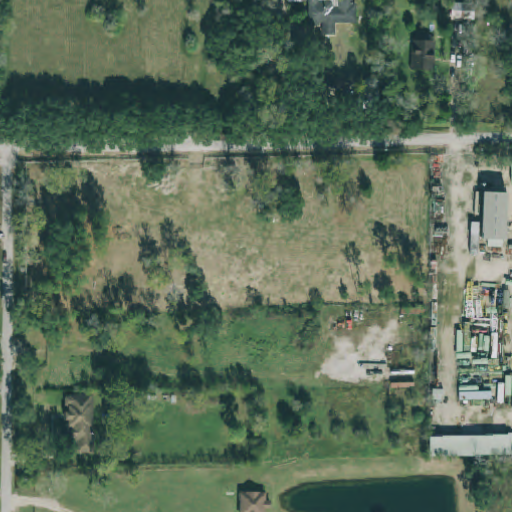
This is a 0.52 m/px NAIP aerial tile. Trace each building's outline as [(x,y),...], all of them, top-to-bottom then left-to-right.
[(288,0),(289,0),(309,0),(309,25),(322,25),(322,35),(336,35),(336,23),(356,23),(356,0),(288,0)] [(474,20),(475,3),(451,3),(451,19),(474,20)] [(412,69),(434,70),(436,41),(412,40),(412,69)] [(508,192),(483,192),(482,240),(489,240),(489,246),(506,247),(508,192)] [(94,395),(66,395),(66,421),(70,421),(70,440),(77,440),(77,454),(94,454),(94,395)] [(431,457),(511,454),(511,434),(430,436),(431,457)] [(266,511),(266,509),(271,509),(272,500),(267,500),(267,492),(240,492),(239,511),(266,511)]
